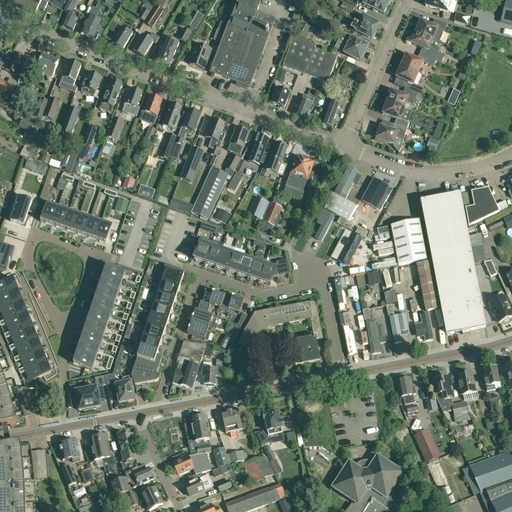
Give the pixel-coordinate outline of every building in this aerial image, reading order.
[(43,12),(17,0),(13,8),(34,18),(43,22),(46,15),(43,13),(43,12)] [(17,0),(43,12),(47,4),(42,1),(41,1),(38,0),(17,0)] [(68,0),(62,11),(68,14),(62,27),(73,32),(79,19),(78,18),(80,14),(74,12),(79,1),(77,0),(68,0)] [(229,27),(211,74),(238,84),(237,86),(248,90),(270,30),(271,30),(275,20),(256,13),(261,0),(238,0),(237,6),(229,27)] [(358,4),(362,6),(368,8),(383,15),(387,6),(373,0),(358,0),(360,1),(358,4)] [(451,0),(449,0),(425,0),(424,5),(426,5),(425,7),(447,14),(451,0)] [(511,0),(506,0),(501,22),(511,25),(511,24),(511,0)] [(99,12),(101,6),(102,4),(99,3),(96,9),(93,8),(88,18),(81,35),(88,38),(97,16),(99,12)] [(147,3),(143,10),(138,19),(144,23),(153,7),(147,3)] [(344,4),(341,9),(351,15),(352,15),(355,10),(344,4)] [(87,6),(83,15),(88,17),(91,8),(87,6)] [(99,14),(98,16),(97,16),(88,38),(95,41),(103,24),(106,17),(99,14)] [(152,14),(145,24),(152,29),(159,19),(152,14)] [(454,22),(467,26),(469,18),(456,14),(454,22)] [(356,17),(354,22),(375,33),(375,31),(377,32),(379,28),(378,27),(378,25),(360,16),(358,15),(356,17)] [(52,16),(49,22),(47,27),(54,30),(59,20),(52,16)] [(415,33),(433,40),(438,29),(444,32),(447,25),(434,21),(432,26),(420,22),(415,33)] [(375,33),(354,22),(350,29),(371,40),(372,39),(373,40),(375,35),(374,34),(375,33)] [(296,36),(305,40),(311,28),(302,24),(296,36)] [(132,35),(121,29),(111,44),(122,51),(132,35)] [(191,34),(184,30),(179,39),(186,43),(191,34)] [(218,30),(213,41),(220,44),(224,32),(218,30)] [(152,43),(153,42),(157,45),(161,38),(152,33),(148,40),(142,37),(133,52),(143,59),(153,43),(152,43)] [(419,55),(435,62),(440,64),(443,57),(437,54),(438,50),(430,46),(433,40),(415,33),(411,44),(422,49),(419,55)] [(368,47),(348,37),(343,35),(339,43),(343,45),(364,55),(368,57),(372,49),(368,47)] [(177,48),(179,43),(163,37),(159,48),(162,49),(156,63),(167,68),(170,61),(171,61),(177,48)] [(318,47),(316,46),(296,37),(284,67),(305,75),(329,84),(339,58),(317,49),(318,47)] [(471,56),(476,58),(477,58),(480,50),(482,45),(476,42),(471,56)] [(335,50),(360,62),(364,64),(368,57),(364,55),(343,45),(339,43),(335,50)] [(197,46),(189,66),(204,71),(211,51),(197,46)] [(0,68),(7,73),(8,71),(13,74),(15,70),(21,59),(22,58),(14,54),(8,66),(0,61),(0,68)] [(58,62),(42,55),(37,68),(45,71),(44,76),(52,79),(58,62)] [(401,67),(418,74),(423,63),(433,68),(435,62),(419,55),(417,60),(406,56),(401,67)] [(21,59),(15,70),(20,73),(25,61),(21,59)] [(80,67),(69,63),(66,71),(64,70),(61,78),(63,79),(61,84),(73,88),(74,83),(75,83),(80,67)] [(344,69),(354,74),(357,68),(347,63),(344,69)] [(404,89),(417,94),(421,96),(423,90),(413,86),(418,74),(401,67),(396,78),(407,83),(404,89)] [(282,83),(286,72),(280,70),(276,81),(282,83)] [(101,79),(89,75),(86,83),(85,82),(82,89),(81,93),(88,96),(90,92),(95,94),(101,79)] [(0,81),(0,87),(12,94),(14,89),(0,81)] [(101,110),(111,113),(116,101),(121,87),(111,83),(108,89),(106,89),(103,97),(105,97),(101,107),(100,110),(101,110)] [(11,99),(12,99),(15,100),(16,100),(20,89),(15,87),(11,99)] [(413,106),(417,94),(404,89),(402,96),(390,92),(386,103),(404,109),(406,103),(413,106)] [(285,93),(277,90),(272,105),(284,110),(290,95),(289,94),(290,91),(286,90),(285,93)] [(140,108),(137,107),(140,100),(142,95),(132,91),(129,97),(127,96),(124,104),(125,105),(123,111),(137,116),(140,108)] [(314,100),(304,96),(302,101),(301,101),(295,115),(307,120),(309,111),(311,112),(313,106),(312,106),(314,100)] [(150,97),(144,113),(142,118),(155,122),(156,118),(157,118),(159,111),(158,110),(161,101),(150,97)] [(51,99),(43,118),(53,121),(60,102),(51,99)] [(48,102),(40,100),(33,118),(41,121),(48,102)] [(393,128),(406,133),(409,124),(400,121),(404,109),(386,103),(382,115),(396,120),(393,128)] [(170,105),(165,121),(163,126),(175,130),(177,125),(178,126),(180,119),(179,118),(182,109),(170,105)] [(321,125),(332,129),(338,115),(336,114),(337,109),(329,106),(327,111),(327,110),(321,125)] [(71,107),(61,133),(72,137),(81,111),(71,107)] [(200,116),(188,112),(182,129),(186,130),(185,135),(192,137),(194,133),(200,116)] [(122,122),(114,119),(107,138),(115,141),(122,122)] [(19,128),(36,136),(40,128),(23,120),(19,128)] [(205,138),(218,143),(223,145),(226,135),(222,133),(224,125),(213,121),(211,127),(209,127),(205,138)] [(90,127),(83,146),(92,149),(99,130),(90,127)] [(403,141),(406,133),(393,128),(392,131),(380,127),(375,141),(384,144),(384,142),(393,146),(393,147),(399,153),(402,148),(403,141)] [(150,128),(145,140),(152,142),(157,131),(150,128)] [(249,133),(236,128),(230,144),(231,145),(228,152),(240,157),(243,149),(249,133)] [(432,138),(438,140),(441,132),(435,130),(432,138)] [(161,158),(169,161),(177,137),(169,134),(161,158)] [(269,141),(258,136),(252,151),(253,152),(251,156),(261,160),(262,155),(263,156),(269,141)] [(287,149),(275,144),(270,160),(268,166),(279,170),(281,164),(287,149)] [(220,149),(214,147),(211,154),(217,156),(220,149)] [(203,153),(192,150),(181,180),(192,184),(203,153)] [(241,161),(235,157),(228,170),(234,174),(241,161)] [(296,190),(302,192),(307,179),(311,181),(313,174),(309,173),(312,164),(297,159),(284,194),(293,197),(296,190)] [(241,160),(236,170),(242,174),(247,163),(241,160)] [(24,170),(35,173),(38,164),(27,161),(24,170)] [(356,173),(346,168),(338,186),(348,191),(356,173)] [(228,177),(212,169),(191,214),(208,221),(228,177)] [(234,192),(242,176),(236,173),(228,189),(234,192)] [(131,191),(134,181),(126,178),(122,187),(131,191)] [(371,180),(360,203),(375,210),(386,187),(371,180)] [(155,192),(140,187),(137,196),(151,201),(155,192)] [(465,209),(468,228),(499,213),(488,190),(471,193),(474,208),(465,209)] [(469,206),(467,194),(460,196),(463,207),(469,206)] [(332,195),(324,210),(348,223),(356,208),(332,195)] [(420,203),(432,263),(441,310),(446,335),(485,328),(472,261),(468,237),(460,195),(420,203)] [(19,198),(10,222),(23,227),(32,202),(19,198)] [(126,212),(129,202),(119,199),(116,209),(126,212)] [(194,207),(173,199),(169,208),(190,216),(194,207)] [(51,226),(58,208),(46,204),(40,222),(51,226)] [(270,204),(263,223),(275,227),(282,208),(270,204)] [(62,230),(68,211),(58,208),(51,226),(62,230)] [(249,216),(256,219),(261,221),(264,215),(252,210),(249,216)] [(73,233),(79,215),(68,211),(62,230),(73,233)] [(215,220),(226,225),(229,219),(218,213),(215,220)] [(84,237),(90,219),(79,215),(73,233),(84,237)] [(328,215),(315,240),(322,244),(335,219),(328,215)] [(503,219),(508,231),(511,228),(511,217),(511,215),(503,219)] [(84,237),(95,241),(101,222),(90,219),(84,237)] [(425,260),(418,220),(390,226),(398,265),(425,260)] [(488,227),(490,231),(503,225),(501,220),(488,227)] [(101,222),(95,241),(106,244),(112,226),(101,222)] [(344,230),(336,226),(331,237),(338,241),(344,230)] [(386,227),(375,229),(377,235),(387,233),(386,227)] [(358,228),(355,234),(365,239),(368,233),(358,228)] [(0,273),(6,271),(9,264),(10,260),(11,260),(15,250),(3,246),(1,245),(4,235),(0,233),(0,273)] [(468,237),(472,261),(475,260),(476,263),(485,261),(480,235),(468,237)] [(194,260),(205,264),(212,242),(201,239),(194,260)] [(212,242),(205,264),(216,268),(221,251),(211,247),(212,242)] [(216,268),(226,271),(232,254),(221,251),(216,268)] [(226,271),(237,275),(243,258),(232,254),(226,271)] [(237,275),(248,279),(254,262),(243,258),(237,275)] [(265,265),(259,282),(270,286),(273,278),(289,275),(286,261),(276,263),(274,269),(265,265)] [(265,265),(254,262),(248,279),(259,282),(265,265)] [(425,313),(441,310),(432,262),(416,265),(425,313)] [(484,263),(490,278),(497,275),(491,262),(484,263)] [(158,281),(180,289),(184,277),(180,276),(181,270),(165,265),(161,275),(165,276),(163,283),(158,281)] [(106,266),(103,277),(121,283),(125,273),(106,266)] [(378,272),(367,274),(369,283),(380,281),(378,272)] [(118,294),(121,283),(103,277),(99,288),(118,294)] [(0,299),(18,292),(13,280),(0,285),(0,299)] [(155,292),(176,300),(180,289),(158,281),(155,292)] [(95,299),(114,305),(118,294),(99,288),(95,299)] [(206,315),(217,319),(217,318),(207,315),(210,305),(219,308),(219,310),(224,294),(222,293),(221,295),(204,290),(197,311),(195,311),(197,312),(206,315)] [(23,303),(18,292),(0,299),(0,307),(1,310),(2,312),(23,303)] [(151,303),(173,310),(176,300),(155,292),(151,303)] [(224,294),(219,310),(228,314),(229,310),(240,313),(244,301),(224,294)] [(489,304),(498,324),(502,322),(504,323),(508,321),(509,319),(511,317),(511,314),(504,298),(489,304)] [(95,299),(92,310),(110,316),(114,305),(95,299)] [(415,300),(408,301),(411,312),(417,311),(415,300)] [(6,324),(27,315),(23,303),(2,312),(2,314),(6,322),(6,324)] [(173,310),(151,303),(155,305),(152,315),(169,321),(173,310)] [(255,314),(237,345),(253,354),(268,328),(310,320),(314,338),(298,341),(302,364),(319,361),(315,341),(322,340),(315,303),(255,314)] [(391,305),(385,306),(387,317),(393,316),(391,305)] [(362,311),(361,311),(364,322),(370,320),(368,309),(362,311)] [(88,320),(107,327),(110,316),(92,310),(88,320)] [(191,323),(208,329),(213,330),(217,319),(206,315),(197,312),(195,311),(191,323)] [(348,313),(342,315),(344,325),(350,324),(348,313)] [(10,333),(11,335),(32,327),(27,315),(6,324),(7,325),(10,333)] [(165,332),(169,321),(152,315),(148,326),(144,324),(144,325),(165,332)] [(390,318),(396,345),(409,342),(404,315),(390,318)] [(84,331),(103,337),(107,327),(88,320),(84,331)] [(363,323),(369,355),(380,353),(373,321),(363,323)] [(208,329),(191,323),(187,335),(192,336),(198,338),(205,340),(208,329)] [(236,335),(241,328),(237,325),(235,324),(231,332),(236,335)] [(165,332),(144,325),(140,335),(162,343),(165,332)] [(37,338),(32,327),(11,335),(12,337),(15,345),(16,347),(37,338)] [(343,329),(348,361),(354,360),(349,328),(343,329)] [(103,337),(84,331),(81,342),(99,348),(103,337)] [(162,343),(140,335),(136,346),(158,354),(162,343)] [(42,350),(37,338),(16,347),(16,349),(20,357),(21,359),(42,350)] [(81,342),(77,353),(96,359),(99,348),(81,342)] [(202,358),(206,347),(183,343),(177,362),(179,363),(173,384),(192,390),(202,358)] [(136,346),(133,357),(154,364),(158,354),(136,346)] [(213,349),(206,347),(202,358),(209,360),(213,349)] [(46,362),(42,350),(21,359),(21,360),(24,368),(25,370),(46,362)] [(92,370),(96,359),(77,353),(73,364),(92,370)] [(151,373),(154,364),(133,357),(132,357),(137,359),(131,376),(135,386),(156,382),(157,381),(158,379),(158,376),(156,375),(151,373)] [(51,373),(46,362),(25,370),(26,372),(30,382),(51,373)] [(119,404),(127,403),(122,379),(121,374),(121,368),(116,366),(113,375),(104,377),(105,383),(116,381),(116,385),(115,386),(116,391),(115,392),(116,395),(117,396),(119,404)] [(0,429),(1,429),(6,428),(17,426),(15,420),(14,413),(11,405),(11,402),(8,393),(4,381),(1,372),(0,369),(0,429)] [(500,385),(496,369),(483,372),(485,381),(483,382),(485,388),(487,393),(495,391),(494,386),(500,385)] [(202,370),(202,378),(204,378),(204,385),(208,385),(208,388),(214,388),(214,386),(215,386),(216,370),(202,370)] [(458,376),(457,376),(461,396),(475,393),(471,374),(465,375),(464,374),(459,375),(458,376)] [(447,377),(434,380),(437,394),(437,395),(434,396),(440,407),(446,406),(447,412),(451,412),(453,411),(454,418),(455,418),(467,416),(465,403),(453,405),(452,400),(447,377)] [(129,378),(122,379),(127,403),(134,401),(131,383),(130,383),(129,378)] [(410,380),(398,383),(401,399),(403,398),(404,403),(404,407),(407,406),(415,404),(413,396),(416,395),(414,387),(411,387),(410,380)] [(86,390),(90,411),(96,410),(96,409),(100,408),(99,403),(106,402),(103,387),(86,390)] [(83,412),(90,411),(86,390),(69,393),(72,408),(78,407),(79,412),(83,411),(83,412)] [(487,398),(489,405),(497,403),(496,396),(487,398)] [(499,407),(492,410),(496,420),(504,417),(499,407)] [(235,432),(236,432),(248,430),(246,424),(241,425),(237,411),(232,412),(226,413),(226,414),(221,415),(225,435),(230,434),(231,438),(236,437),(235,432)] [(268,437),(277,435),(279,443),(284,441),(281,429),(282,429),(280,422),(279,423),(277,412),(263,415),(267,432),(268,437)] [(206,417),(198,419),(203,447),(209,445),(208,441),(211,440),(206,417)] [(493,418),(485,420),(487,431),(495,429),(493,418)] [(197,448),(203,447),(198,419),(189,420),(193,441),(187,442),(190,456),(198,454),(197,448)] [(176,427),(160,431),(162,441),(165,441),(166,449),(175,448),(176,456),(189,450),(185,431),(177,433),(176,427)] [(1,429),(4,450),(10,449),(6,428),(1,429)] [(426,465),(439,459),(426,432),(413,438),(426,465)] [(98,438),(101,456),(102,460),(104,468),(107,467),(108,470),(108,474),(111,473),(110,469),(115,468),(113,458),(111,459),(106,437),(98,438)] [(131,437),(120,440),(125,465),(121,466),(124,474),(135,470),(133,461),(136,461),(131,437)] [(102,460),(101,456),(98,438),(89,440),(94,462),(102,460)] [(76,442),(59,445),(62,461),(72,460),(73,464),(80,462),(79,458),(76,442)] [(198,454),(199,456),(206,454),(211,453),(209,445),(203,447),(197,448),(198,454)] [(0,511),(25,511),(26,504),(26,503),(25,496),(25,492),(25,484),(25,482),(24,471),(23,468),(22,460),(21,453),(20,447),(14,448),(11,448),(10,449),(4,450),(0,450),(0,511)] [(224,449),(213,453),(217,469),(229,466),(224,449)] [(30,452),(21,453),(22,460),(23,468),(24,471),(25,482),(33,481),(48,480),(45,451),(37,452),(30,452)] [(265,454),(270,463),(275,460),(271,451),(265,454)] [(241,463),(243,463),(240,453),(229,456),(232,465),(241,463)] [(211,471),(206,454),(199,456),(188,458),(187,457),(173,464),(179,476),(192,470),(195,476),(211,471)] [(504,456),(469,469),(480,495),(481,495),(485,493),(493,511),(511,511),(511,455),(511,454),(504,456)] [(356,467),(349,462),(331,489),(355,504),(354,506),(352,505),(347,511),(401,511),(405,506),(391,496),(390,499),(388,497),(403,474),(377,456),(372,464),(371,463),(370,463),(368,462),(367,462),(366,462),(365,462),(363,462),(362,463),(361,463),(360,464),(359,464),(358,465),(357,466),(356,467)] [(446,462),(462,470),(465,463),(450,456),(446,462)] [(429,467),(439,491),(446,488),(439,471),(442,469),(439,463),(436,464),(429,467)] [(76,483),(69,465),(60,469),(67,487),(76,483)] [(124,474),(126,479),(126,480),(129,488),(133,487),(133,489),(138,487),(153,481),(148,469),(134,476),(132,471),(124,474)] [(82,473),(85,482),(94,478),(90,470),(82,473)] [(199,480),(197,481),(195,477),(188,479),(190,484),(185,486),(190,498),(204,492),(203,491),(208,490),(213,487),(208,477),(203,479),(199,481),(199,480)] [(431,487),(427,478),(422,480),(426,490),(431,487)] [(125,479),(111,483),(116,497),(129,493),(125,479)] [(229,480),(216,486),(219,493),(232,488),(229,480)] [(268,491),(225,506),(227,511),(250,511),(288,498),(280,485),(268,489),(268,491)] [(450,504),(453,503),(451,498),(448,499),(447,495),(449,494),(447,488),(444,489),(439,491),(446,507),(451,505),(450,504)] [(141,496),(148,511),(163,505),(155,489),(141,496)] [(133,493),(126,495),(131,508),(138,505),(133,493)] [(91,503),(89,497),(81,500),(83,506),(91,503)] [(291,511),(286,500),(278,503),(282,511),(291,511)]
